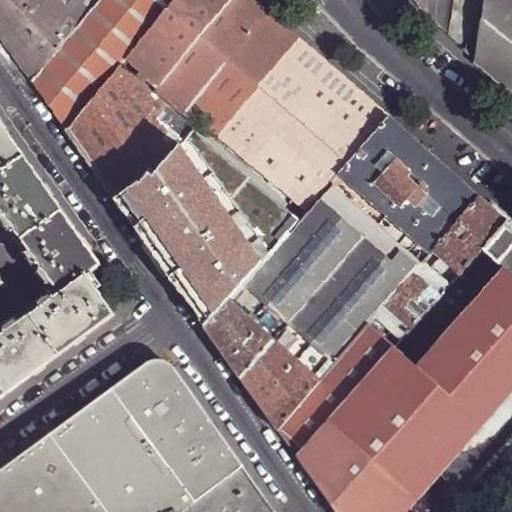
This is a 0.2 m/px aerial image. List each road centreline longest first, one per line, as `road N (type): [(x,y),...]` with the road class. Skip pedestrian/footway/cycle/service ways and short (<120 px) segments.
road 1 (residential): [(0,68),(167,310)]
road 2 (residential): [(308,511),(167,310)]
road 3 (residential): [(167,310),(0,431)]
road 4 (residential): [(365,31),(498,149)]
